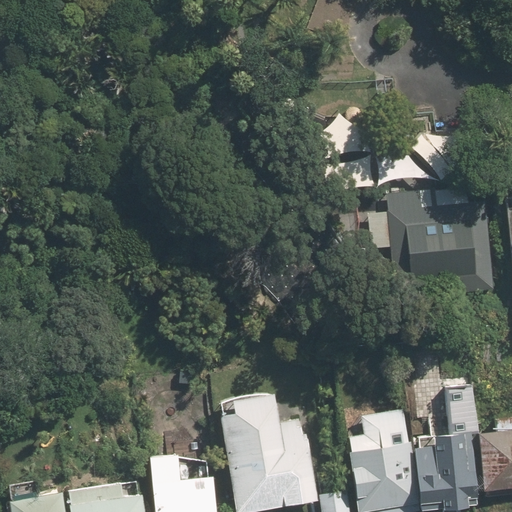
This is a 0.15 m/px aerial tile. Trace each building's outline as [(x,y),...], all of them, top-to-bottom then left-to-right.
[(390,246),(395,290),(494,280),(486,196),(420,203),(418,189),(385,192),(387,210),(365,212),(368,248),(390,246)] [(429,414),(431,438),(414,440),(419,505),(477,501),(467,379),(438,381),(441,413),(429,414)] [(236,407),(220,410),(237,511),(245,511),(317,500),(303,416),(281,420),(275,390),(235,397),(236,407)] [(402,412),(362,417),(364,433),(350,435),(359,511),(387,511),(414,508),(402,412)] [(179,451),(152,452),(155,511),(213,511),(211,474),(180,475),(179,451)] [(143,511),(139,478),(68,486),(71,511),(143,511)] [(350,511),(346,487),(320,492),(322,511),(350,511)] [(64,511),(60,488),(8,496),(10,511),(64,511)]
